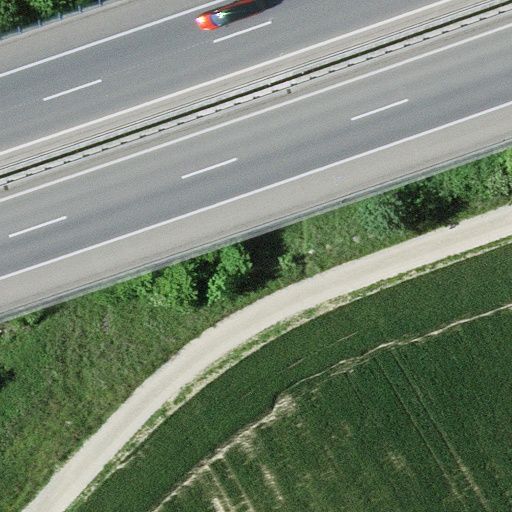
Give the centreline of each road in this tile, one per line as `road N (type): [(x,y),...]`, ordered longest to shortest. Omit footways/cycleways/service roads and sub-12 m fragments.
road 1 (track): [(511,219),(318,288),(202,349),(42,511)]
road 2 (motorway): [(0,239),(511,63)]
road 3 (motorway): [(335,0),(0,114)]
